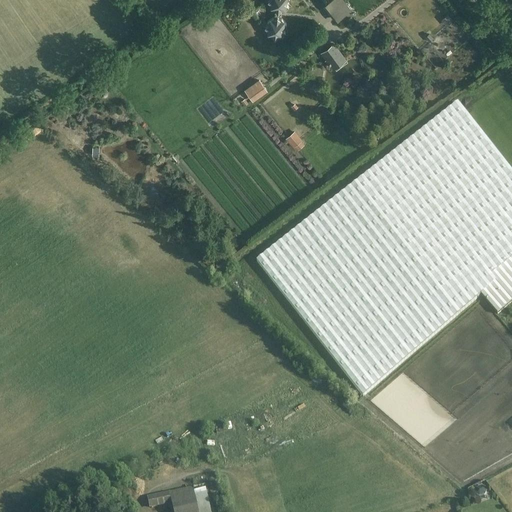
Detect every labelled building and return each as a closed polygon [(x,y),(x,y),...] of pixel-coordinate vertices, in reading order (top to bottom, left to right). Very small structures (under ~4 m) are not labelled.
[(285,2),(287,0),(269,0),(271,3),(270,4),(274,10),(276,9),(277,10),(275,12),(276,13),(274,14),(276,17),(274,18),(273,16),(267,20),(270,24),(266,26),(269,29),(267,30),(271,36),(273,35),(275,38),(279,36),(280,37),(285,33),(282,28),(287,24),(282,19),(281,20),(280,18),(282,17),(280,15),(282,13),(280,11),(282,10),(283,12),(289,7),(285,2)] [(323,53),(322,53),(328,60),(326,61),(328,64),(329,63),(330,65),(331,64),(334,68),(346,60),(334,44),(333,45),(331,46),(323,53)] [(259,80),(246,90),(253,100),(266,90),(264,87),(259,80)] [(255,263),(362,399),(480,294),(497,316),(511,304),(511,171),(458,103),(255,263)] [(290,125),(280,133),(291,147),(302,139),(290,125)] [(475,483),(469,488),(474,493),(480,489),(475,483)] [(198,511),(194,489),(152,496),(154,507),(175,503),(176,511),(198,511)]
